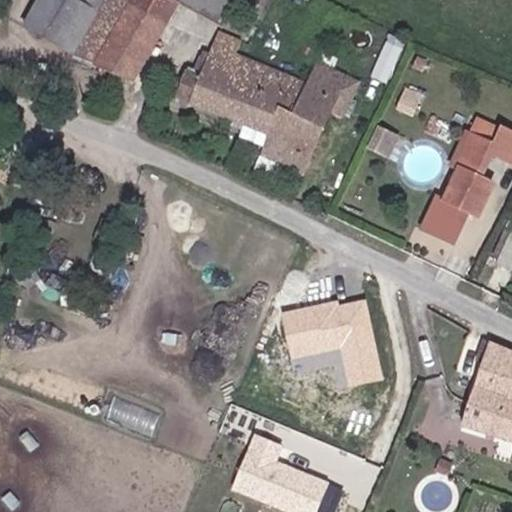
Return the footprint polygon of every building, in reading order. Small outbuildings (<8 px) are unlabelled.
[(101,9),(75,56),(133,80),(179,0),(128,0),(119,17),(101,9)] [(235,0),(181,0),(223,24),(235,0)] [(271,134),(292,82),(235,58),(241,40),(219,32),(202,76),(188,70),(183,80),(172,75),(164,92),(250,125),(271,134)] [(375,73),(391,80),(408,39),(393,32),(375,73)] [(271,134),(262,157),(302,174),(327,112),(342,77),(315,64),(306,87),(292,82),(271,134)] [(342,77),(327,112),(342,118),(357,83),(342,77)] [(398,132),(378,125),(368,148),(387,157),(398,132)] [(511,132),(503,129),(494,146),(468,134),(454,166),(459,168),(444,201),(438,198),(423,230),(451,243),(466,210),(477,215),(491,183),(479,176),(491,153),(511,162),(511,132)] [(511,257),(511,236),(503,233),(490,262),(507,269),(511,257)] [(341,302),(283,316),(294,359),(342,348),(352,388),(383,381),(364,304),(342,309),(341,302)] [(467,398),(458,424),(511,439),(511,351),(487,343),(467,398)] [(282,446),(256,435),(233,489),(287,511),(316,511),(328,484),(275,462),(282,446)]
